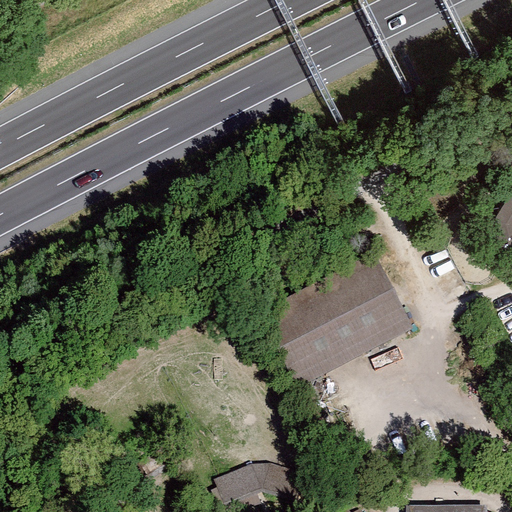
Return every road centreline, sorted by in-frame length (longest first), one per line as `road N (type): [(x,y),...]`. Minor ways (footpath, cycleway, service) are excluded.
road 1 (motorway): [(0,215),(421,0)]
road 2 (motorway): [(290,0),(0,148)]
road 3 (track): [(503,511),(477,493),(419,491),(395,511)]
